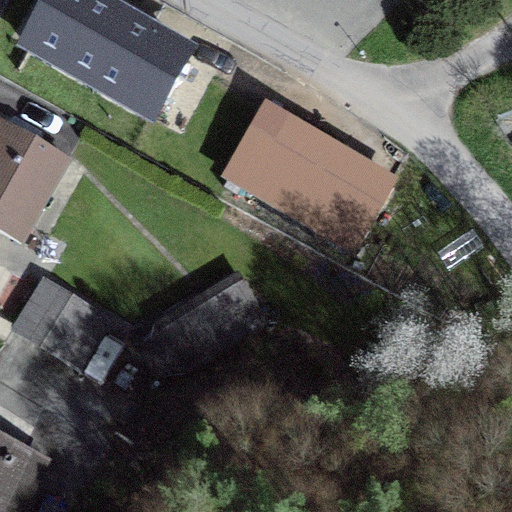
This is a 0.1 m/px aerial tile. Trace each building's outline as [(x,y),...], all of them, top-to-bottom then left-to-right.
[(140,114),(186,34),(126,0),(43,0),(18,43),(140,114)] [(347,240),(391,163),(262,88),(218,165),(347,240)] [(0,233),(22,247),(71,163),(0,121),(0,233)] [(264,326),(232,275),(137,336),(170,386),(264,326)] [(80,363),(108,315),(41,276),(13,325),(80,363)] [(0,511),(13,511),(38,453),(0,436),(0,511)]
